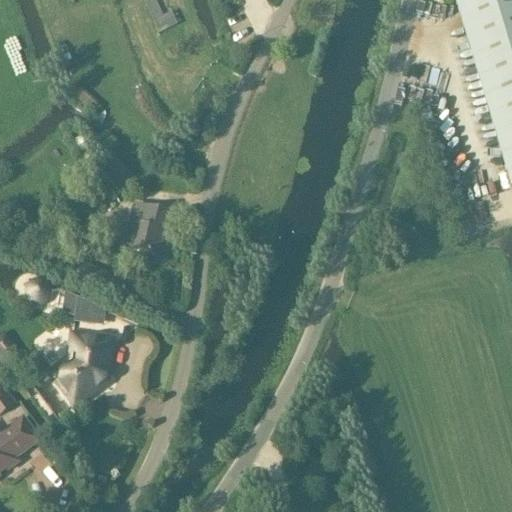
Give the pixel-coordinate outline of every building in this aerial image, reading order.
[(511,0),(454,0),(511,189),(511,188),(511,0)] [(113,202),(126,191),(104,167),(91,179),(113,202)] [(140,207),(140,209),(135,226),(130,225),(124,249),(159,258),(163,240),(168,241),(174,216),(140,207)] [(108,294),(114,279),(85,266),(78,281),(108,294)] [(49,296),(49,294),(49,293),(49,292),(48,290),(47,288),(46,286),(45,285),(44,284),(42,283),(39,282),(37,282),(35,282),(33,283),(31,284),(29,285),(28,287),(26,290),(26,291),(26,292),(26,294),(26,295),(26,296),(26,298),(27,300),(29,302),(31,304),(33,305),(35,306),(37,306),(40,305),(42,305),(44,304),(45,303),(46,302),(47,301),(48,298),(49,297),(49,296)] [(65,360),(45,375),(72,412),(110,385),(115,341),(80,337),(79,335),(69,334),(65,360)] [(0,418),(15,407),(0,386),(0,418)] [(15,461),(39,443),(23,421),(0,438),(0,478),(0,477),(0,473),(5,470),(7,473),(18,465),(15,461)]
